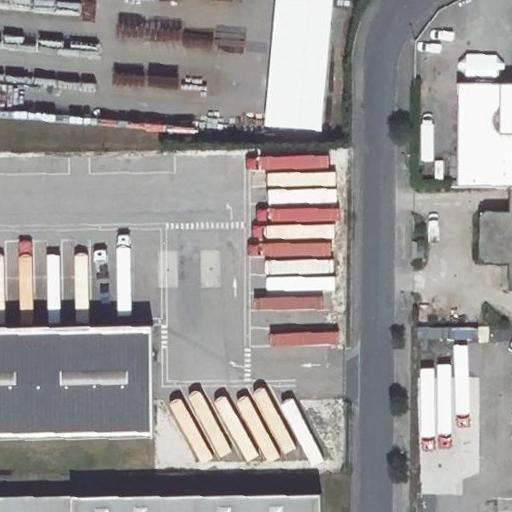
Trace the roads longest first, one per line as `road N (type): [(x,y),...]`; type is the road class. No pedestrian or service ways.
road 1 (residential): [(379,511),(383,68),(399,16),(415,0)]
road 2 (unknown): [(0,193),(202,199),(218,222),(228,348),(260,360),(380,363)]
road 3 (unknown): [(498,511),(511,387)]
